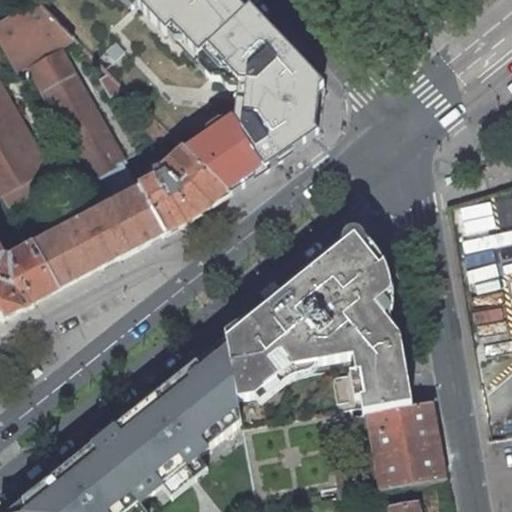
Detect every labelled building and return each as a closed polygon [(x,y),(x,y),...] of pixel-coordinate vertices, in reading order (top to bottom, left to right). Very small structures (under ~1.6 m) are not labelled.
[(130,0),(166,37),(172,32),(229,92),(238,93),(246,93),(242,123),(234,122),(230,122),(186,152),(228,194),(262,170),(264,168),(265,165),(266,164),(268,165),(272,163),(275,158),(276,157),(279,158),(313,134),(309,129),(313,96),(318,91),(289,61),(286,61),(285,60),(284,55),(282,53),(278,52),(277,51),(277,47),(246,15),(232,0),(130,0)] [(38,3),(0,24),(0,39),(18,72),(29,65),(86,165),(94,180),(123,165),(58,49),(75,39),(38,3)] [(250,10),(246,15),(277,47),(277,51),(278,52),(284,46),(250,10)] [(75,39),(58,49),(123,165),(127,171),(172,138),(75,39)] [(115,42),(105,52),(115,62),(126,53),(115,42)] [(292,54),(285,60),(286,61),(289,61),(318,91),(313,96),(309,129),(313,134),(279,158),(276,157),(275,158),(281,164),(319,137),(325,89),(292,54)] [(238,93),(234,122),(242,123),(246,93),(238,93)] [(3,109),(0,103),(0,197),(0,198),(39,178),(44,175),(7,107),(3,109)] [(186,152),(184,151),(163,170),(162,173),(164,176),(137,190),(139,193),(165,239),(212,213),(232,198),(228,194),(186,152)] [(123,165),(94,180),(86,165),(75,170),(84,186),(91,182),(107,210),(139,193),(137,190),(127,171),(123,165)] [(262,170),(228,194),(232,198),(266,174),(262,170)] [(39,178),(0,198),(14,222),(52,202),(39,178)] [(107,210),(30,250),(56,295),(165,239),(139,193),(107,210)] [(361,236),(226,343),(238,404),(256,401),(281,380),(269,364),(278,357),(291,372),(353,361),(356,376),(360,376),(365,400),(360,401),(363,417),(367,416),(412,408),(401,340),(389,326),(391,315),(392,300),(390,286),(388,276),(384,266),(379,270),(364,251),(366,247),(366,244),(363,238),(361,236)] [(13,254),(15,259),(30,250),(26,243),(14,250),(13,254)] [(3,260),(0,254),(0,322),(1,323),(56,295),(30,250),(15,259),(10,262),(3,260)] [(226,343),(11,511),(133,511),(140,508),(162,489),(199,461),(242,426),(238,404),(226,343)] [(28,386),(41,375),(36,369),(23,380),(28,386)] [(340,501),(446,483),(432,405),(412,408),(367,416),(375,463),(335,470),(340,501)] [(162,489),(172,502),(209,473),(199,461),(162,489)]
